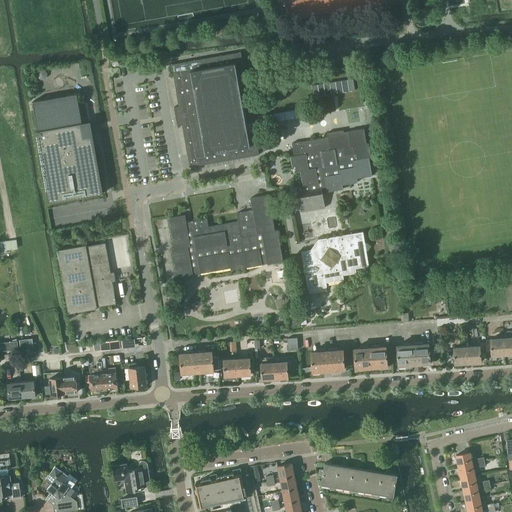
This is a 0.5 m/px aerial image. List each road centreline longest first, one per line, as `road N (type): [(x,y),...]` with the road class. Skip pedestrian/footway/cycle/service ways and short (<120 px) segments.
road 1 (residential): [(172,398),(511,373)]
road 2 (unclassified): [(163,398),(135,202),(141,192),(178,186)]
road 3 (residential): [(318,511),(303,447),(177,463)]
road 4 (residential): [(0,414),(163,398)]
road 5 (unclassified): [(287,50),(449,33)]
road 6 (residential): [(444,511),(430,443),(511,425)]
